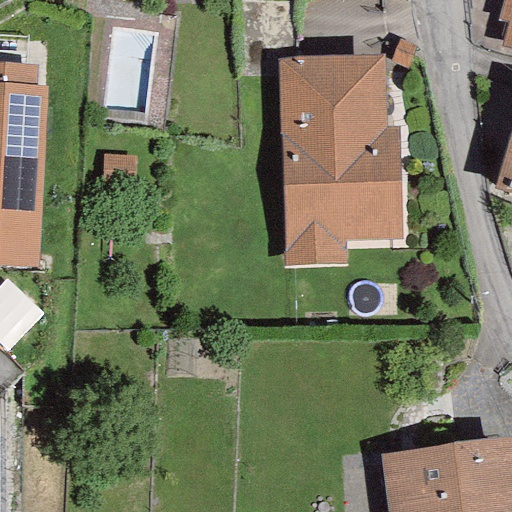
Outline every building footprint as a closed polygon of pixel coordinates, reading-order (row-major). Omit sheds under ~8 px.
[(285,73),(297,72),(297,0),(235,0),(237,75),(285,73)] [(376,142),(374,70),(297,72),(285,73),(289,231),(392,228),(390,141),(376,142)] [(26,100),(28,80),(0,78),(0,259),(29,261),(38,100),(26,100)] [(0,284),(0,327),(13,341),(48,306),(13,271),(0,284)] [(398,511),(511,511),(503,452),(392,466),(398,511)]
